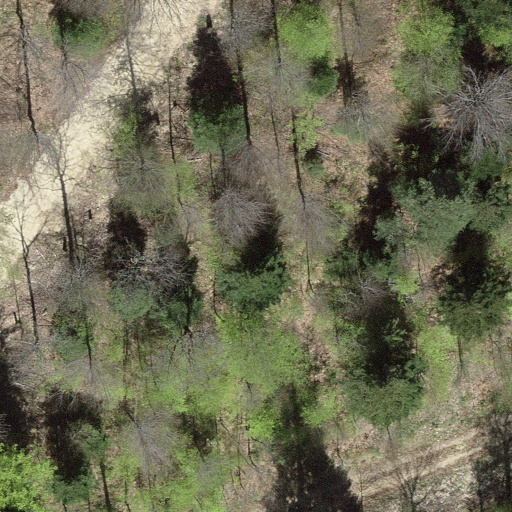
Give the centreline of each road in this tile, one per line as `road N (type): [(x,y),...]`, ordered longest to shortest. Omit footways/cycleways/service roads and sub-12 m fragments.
road 1 (track): [(176,0),(0,243)]
road 2 (track): [(511,424),(476,446),(306,511)]
